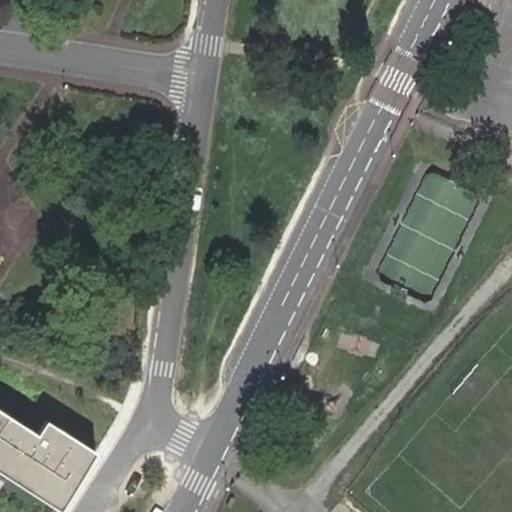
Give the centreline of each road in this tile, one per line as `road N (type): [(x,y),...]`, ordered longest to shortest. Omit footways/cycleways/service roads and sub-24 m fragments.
road 1 (tertiary): [(215,447),(432,13)]
road 2 (residential): [(207,75),(159,412)]
road 3 (residential): [(0,46),(207,75)]
road 4 (unknown): [(215,447),(281,444),(367,511)]
road 5 (unclassified): [(159,412),(91,511)]
